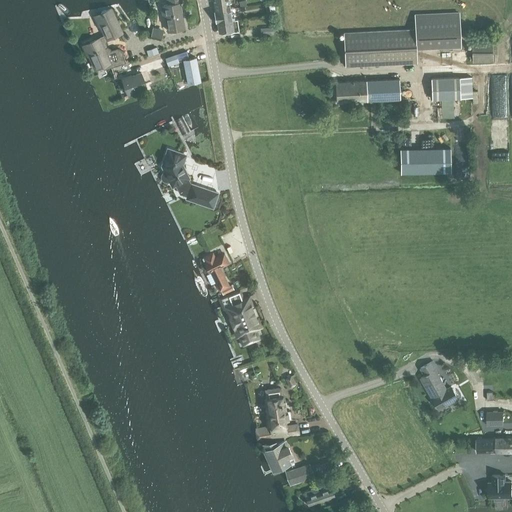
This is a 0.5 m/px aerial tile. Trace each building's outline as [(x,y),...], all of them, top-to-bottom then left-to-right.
[(163,5),(160,5),(162,16),(165,15),(168,30),(184,27),(179,1),(181,1),(181,0),(167,0),(168,3),(163,5)] [(213,0),(215,10),(230,7),(228,0),(213,0)] [(273,1),(265,3),(266,13),(275,12),(273,1)] [(216,22),(217,22),(231,20),(230,7),(215,10),(214,10),(216,22)] [(100,42),(106,39),(121,32),(110,8),(94,16),(98,25),(100,25),(105,34),(98,37),(98,38),(100,42)] [(415,29),(344,32),(346,66),(417,62),(416,48),(460,45),(459,24),(459,11),(415,14),(415,29)] [(233,29),(231,20),(217,22),(218,32),(233,29)] [(153,29),(151,35),(162,38),(163,31),(153,29)] [(98,38),(83,45),(87,55),(88,57),(90,56),(94,65),(92,66),(93,69),(95,68),(102,65),(104,69),(125,62),(121,49),(117,47),(111,49),(110,48),(107,46),(105,42),(106,39),(100,42),(98,38)] [(471,41),(472,62),(493,61),(492,41),(471,41)] [(158,52),(156,47),(147,50),(149,56),(158,52)] [(176,54),(166,58),(168,64),(178,60),(176,54)] [(196,57),(183,59),(188,83),(201,81),(196,57)] [(128,95),(147,88),(141,72),(122,78),(128,95)] [(470,76),(431,78),(432,98),(471,97),(470,76)] [(336,101),(399,99),(399,78),(335,81),(336,101)] [(182,116),(174,120),(182,135),(189,132),(182,116)] [(401,173),(451,171),(450,147),(400,149),(401,173)] [(185,154),(168,148),(162,165),(166,172),(164,172),(163,174),(162,175),(162,177),(163,178),(165,179),(166,180),(168,180),(169,179),(172,185),(176,184),(180,193),(187,195),(186,198),(213,207),(218,192),(190,183),(187,178),(188,177),(182,163),(185,154)] [(204,257),(202,258),(204,262),(207,268),(209,267),(212,272),(216,281),(220,289),(227,285),(219,267),(228,262),(224,253),(214,257),(212,253),(204,257)] [(233,289),(231,284),(220,290),(222,294),(233,289)] [(254,328),(260,325),(251,304),(249,305),(246,299),(243,300),(239,290),(220,298),(224,308),(229,306),(231,312),(229,313),(235,328),(237,327),(240,333),(243,332),(247,342),(258,338),(254,328)] [(438,409),(457,399),(450,387),(446,389),(435,369),(437,368),(433,360),(420,367),(424,375),(420,377),(438,409)] [(290,386),(296,383),(291,375),(286,378),(290,386)] [(258,442),(302,434),(300,422),(288,424),(287,418),(289,418),(288,411),(286,411),(283,394),(279,395),(278,389),(268,391),(269,397),(265,397),(268,415),(266,415),(267,425),(255,427),(258,442)] [(503,411),(487,411),(487,423),(503,423),(503,411)] [(511,450),(511,436),(496,437),(496,438),(476,438),(476,451),(497,450),(497,451),(511,450)] [(272,469),(293,460),(291,454),(292,454),(287,442),(286,442),(285,439),(277,442),(276,440),(262,442),(265,448),(263,449),(272,469)] [(313,475),(322,471),(319,461),(310,464),(309,463),(285,472),(289,484),(314,475),(313,475)] [(506,481),(506,474),(492,474),(492,481),(488,481),(489,497),(495,497),(495,500),(504,500),(504,497),(511,496),(511,480),(506,481)] [(308,504),(334,495),(330,482),(329,483),(327,475),(322,476),(325,484),(304,492),(308,504)]
